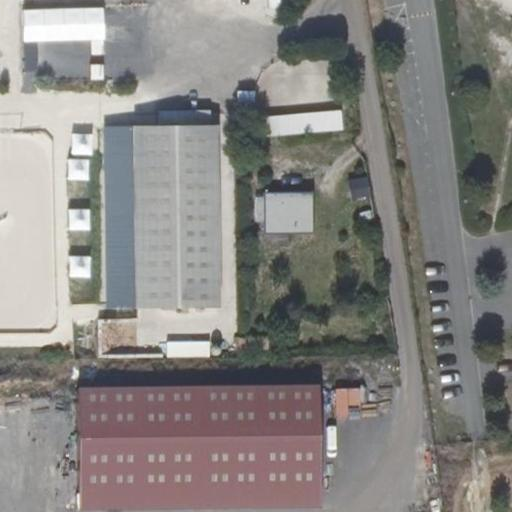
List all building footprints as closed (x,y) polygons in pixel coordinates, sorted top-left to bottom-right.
[(135,9),(34,8),(34,24),(135,25),(135,9)] [(33,63),(33,79),(134,81),(134,65),(33,63)] [(208,112),(156,113),(156,135),(165,135),(166,284),(160,284),(160,301),(208,301),(207,284),(201,284),(200,134),(208,134),(208,112)] [(322,138),(274,146),(277,166),(326,157),(322,138)] [(363,177),(348,180),(351,200),(367,197),(363,177)] [(312,238),(313,196),(264,196),(263,238),(312,238)] [(130,210),(114,209),(114,288),(131,288),(130,210)] [(208,359),(207,345),(165,347),(166,360),(208,359)] [(75,511),(319,511),(319,394),(75,396),(75,511)]
